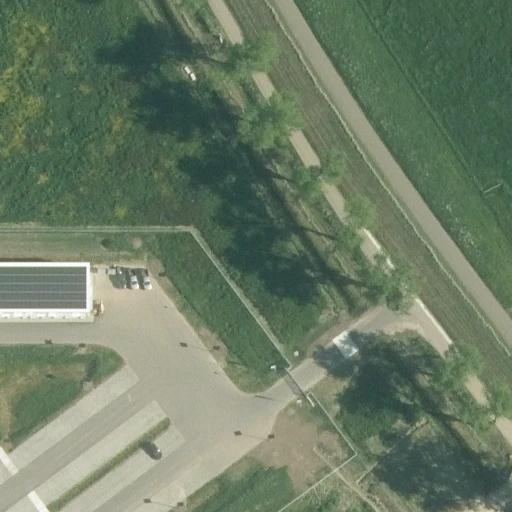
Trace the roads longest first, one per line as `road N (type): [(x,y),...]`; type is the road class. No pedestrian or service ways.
road 1 (unclassified): [(213,0),(318,176),(511,435)]
road 2 (tertiary): [(511,332),(435,238),(283,0)]
